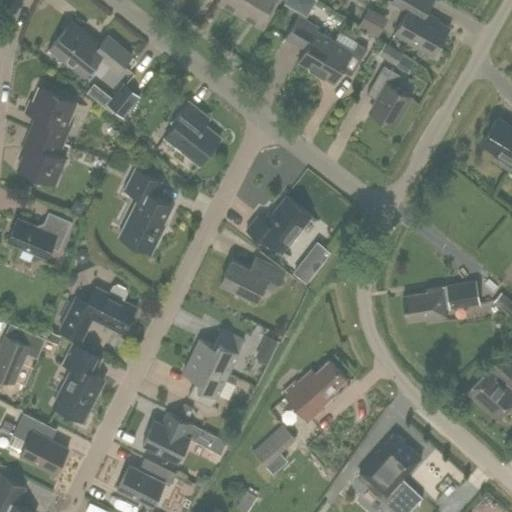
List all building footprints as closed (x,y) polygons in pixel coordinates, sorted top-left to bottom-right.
[(220,0),(239,11),(245,0),(220,0)] [(245,0),(239,11),(260,23),(273,0),(245,0)] [(291,0),(290,2),(313,14),(320,0),(291,0)] [(394,32),(433,54),(449,26),(425,12),(432,0),(391,0),(407,9),(394,32)] [(358,23),(378,35),(388,18),(369,6),(358,23)] [(317,24),(298,13),(285,36),(304,47),(297,60),(316,71),(334,39),(315,28),(317,24)] [(107,34),(99,44),(70,21),(50,46),(85,74),(100,55),(118,70),(131,54),(107,34)] [(334,39),(316,71),(334,81),(341,69),(350,74),(366,47),(357,42),(352,50),(334,39)] [(386,39),(379,50),(396,61),(402,50),(386,39)] [(370,111),(393,124),(410,94),(396,86),(402,75),(383,64),(367,93),(377,99),(370,111)] [(106,102),(124,116),(141,95),(123,81),(106,102)] [(30,127),(65,141),(72,124),(68,122),(76,101),(38,85),(28,111),(35,114),(30,127)] [(165,136),(199,163),(221,136),(197,117),(202,110),(188,99),(172,121),(175,123),(165,136)] [(511,125),(497,116),(481,142),(497,151),(493,158),(509,168),(511,163),(511,125)] [(65,141),(30,127),(24,141),(27,142),(17,167),(55,183),(65,157),(59,154),(65,141)] [(119,235),(151,251),(160,232),(159,231),(172,204),(153,194),(161,180),(135,167),(125,189),(138,195),(119,235)] [(269,240),(282,250),(311,214),(286,194),(271,212),(269,211),(263,218),(257,214),(246,228),(266,244),(269,240)] [(80,214),(85,204),(75,199),(70,208),(80,214)] [(52,246),(59,249),(71,220),(49,210),(44,221),(36,224),(17,216),(7,240),(47,257),(52,246)] [(90,255),(87,250),(82,248),(77,250),(75,256),(77,261),(83,263),(88,260),(90,255)] [(284,270),(262,259),(255,255),(249,266),(231,257),(220,281),(256,299),(264,284),(274,290),(284,270)] [(300,260),(293,269),(306,279),(313,270),(300,260)] [(73,286),(78,275),(69,271),(64,282),(73,286)] [(511,274),(500,289),(511,298),(511,274)] [(476,279),(446,284),(449,307),(479,302),(480,302),(476,279)] [(123,299),(127,291),(125,286),(118,282),(112,284),(109,291),(95,285),(84,307),(73,301),(60,328),(81,338),(92,317),(123,332),(137,305),(123,299)] [(426,290),(403,294),(407,320),(425,316),(426,321),(446,318),(444,307),(449,307),(446,284),(441,285),(426,287),(426,290)] [(26,352),(37,357),(46,337),(23,327),(18,338),(5,333),(0,345),(0,374),(14,381),(26,352)] [(191,354),(227,372),(244,339),(221,327),(213,344),(199,337),(191,354)] [(57,343),(60,335),(51,331),(48,339),(57,343)] [(265,334),(261,342),(273,348),(277,340),(265,334)] [(53,404),(82,419),(104,377),(94,373),(102,358),(73,343),(63,362),(72,367),(53,404)] [(488,367),(467,389),(498,417),(511,401),(511,356),(510,359),(502,351),(490,364),(488,367)] [(227,372),(191,354),(182,372),(196,378),(188,394),(211,406),(227,372)] [(283,391),(308,419),(321,407),(320,406),(331,396),(328,393),(346,377),(329,359),(315,371),(312,368),(297,381),(296,379),(283,391)] [(177,414),(186,419),(193,406),(184,401),(177,414)] [(20,453),(56,471),(68,447),(45,435),(51,424),(24,411),(13,433),(27,440),(20,453)] [(189,437),(194,440),(201,427),(170,412),(164,423),(154,418),(142,442),(178,460),(189,437)] [(5,417),(0,426),(9,430),(13,421),(5,417)] [(266,465),(296,438),(282,422),(252,449),(266,465)] [(394,431),(359,470),(405,511),(407,511),(422,496),(402,477),(421,456),(408,444),(407,446),(403,443),(405,441),(394,431)] [(164,481),(169,484),(175,471),(144,456),(138,468),(129,463),(117,487),(152,504),(164,481)] [(0,511),(35,511),(17,503),(25,486),(0,473),(0,511)] [(205,486),(209,477),(204,474),(197,476),(194,481),(205,486)] [(256,495),(246,488),(235,505),(245,511),(256,495)]
